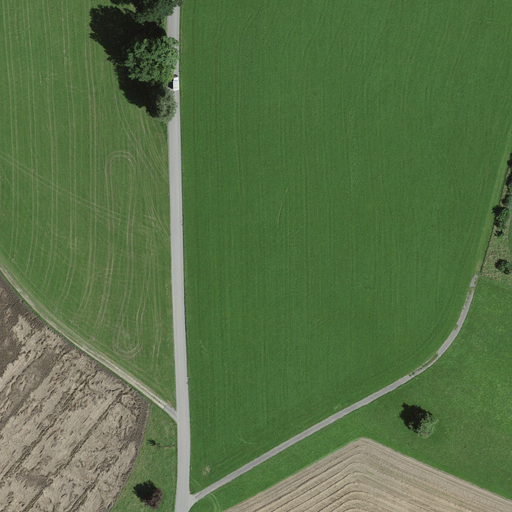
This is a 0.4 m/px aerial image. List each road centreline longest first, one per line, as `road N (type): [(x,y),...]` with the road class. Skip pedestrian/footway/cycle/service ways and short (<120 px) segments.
road 1 (unclassified): [(176,0),(183,511)]
road 2 (track): [(480,266),(457,327),(432,360),(184,503)]
road 3 (track): [(0,263),(68,337),(182,419)]
